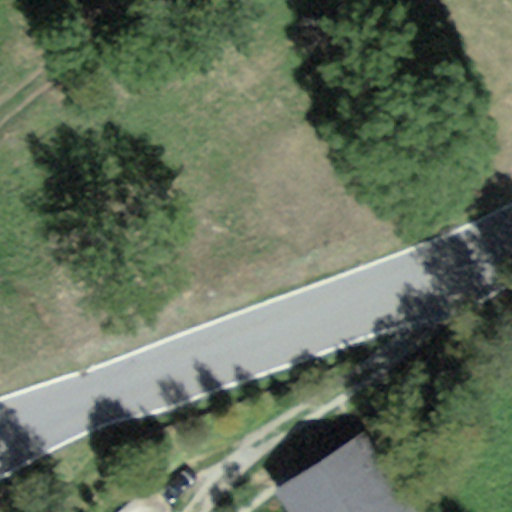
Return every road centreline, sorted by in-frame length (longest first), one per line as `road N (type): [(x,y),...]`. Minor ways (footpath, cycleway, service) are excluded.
road 1 (tertiary): [(511,237),(401,296),(155,379),(0,445)]
road 2 (track): [(0,121),(139,0)]
